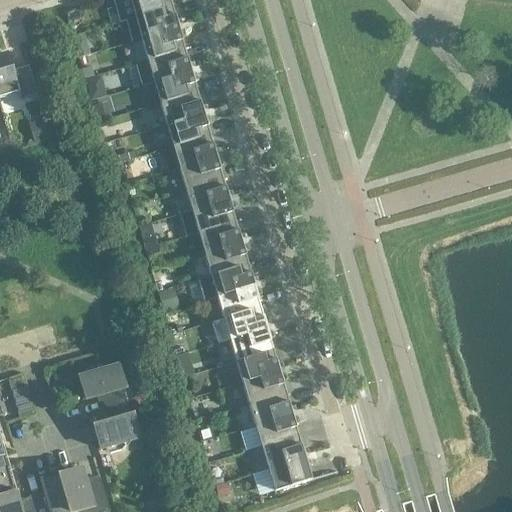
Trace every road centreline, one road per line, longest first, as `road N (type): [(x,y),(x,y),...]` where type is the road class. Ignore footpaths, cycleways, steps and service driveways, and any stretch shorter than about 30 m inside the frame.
road 1 (residential): [(373,423),(340,434),(209,0)]
road 2 (tertiary): [(244,0),(314,227)]
road 3 (tertiary): [(335,218),(271,0)]
road 4 (tertiary): [(393,416),(335,218)]
road 5 (tertiary): [(314,227),(373,423)]
road 6 (residential): [(335,218),(511,168)]
